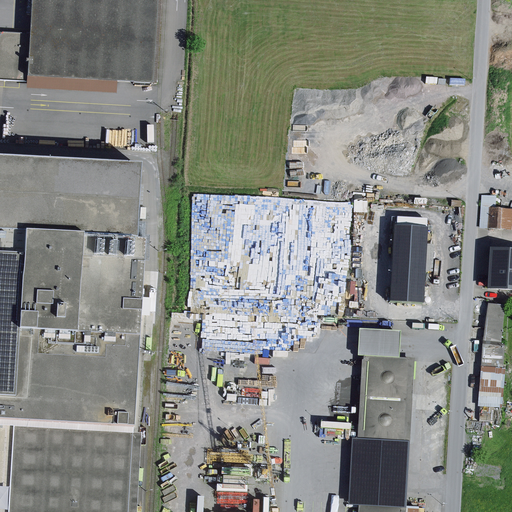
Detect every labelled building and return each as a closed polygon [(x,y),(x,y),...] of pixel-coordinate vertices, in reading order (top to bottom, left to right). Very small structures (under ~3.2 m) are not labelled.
[(30,0),(29,35),(1,33),(0,53),(0,78),(27,80),(27,89),(116,94),(116,85),(148,87),(153,0),(30,0)] [(134,170),(0,163),(0,232),(131,239),(134,170)] [(497,198),(482,197),(479,230),(495,231),(497,198)] [(511,209),(501,209),(500,232),(511,233),(511,209)] [(426,230),(393,228),(389,302),(421,304),(426,230)] [(139,243),(17,237),(16,263),(13,332),(135,337),(139,243)] [(511,252),(487,250),(483,291),(511,294),(511,252)] [(16,263),(0,262),(0,398),(9,399),(16,263)] [(503,308),(488,306),(485,344),(500,345),(503,308)] [(172,310),(168,402),(294,407),(295,382),(279,382),(280,365),(268,364),(269,348),(296,349),(297,315),(172,310)] [(399,332),(357,330),(356,358),(397,360),(399,332)] [(135,337),(13,332),(9,399),(0,398),(0,422),(130,430),(135,337)] [(504,350),(482,349),(480,405),(501,405),(504,350)] [(413,360),(361,357),(356,442),(408,445),(413,360)] [(0,457),(0,511),(133,511),(138,436),(2,428),(0,457)] [(408,443),(350,440),(347,507),(404,510),(408,445),(408,443)] [(477,460),(476,472),(503,474),(504,462),(477,460)]
